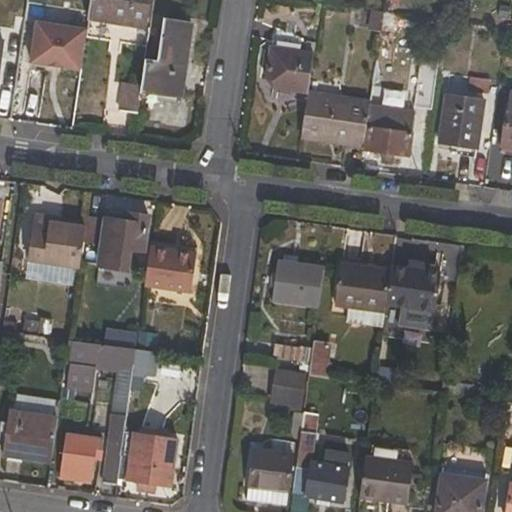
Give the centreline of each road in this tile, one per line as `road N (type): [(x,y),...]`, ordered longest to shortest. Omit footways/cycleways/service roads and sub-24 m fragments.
road 1 (residential): [(247,193),(204,511)]
road 2 (residential): [(247,193),(511,229)]
road 3 (residential): [(0,150),(214,178)]
road 4 (residential): [(240,0),(214,178)]
